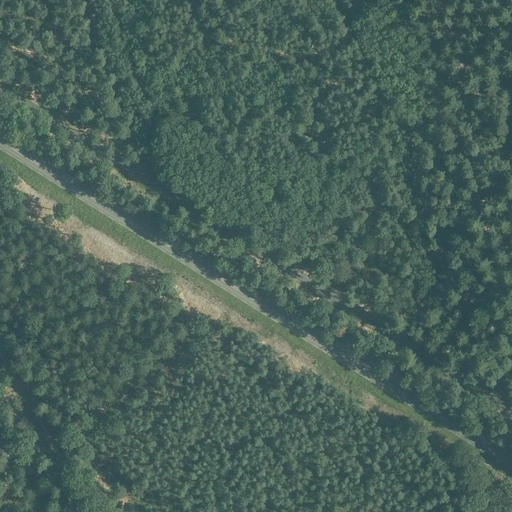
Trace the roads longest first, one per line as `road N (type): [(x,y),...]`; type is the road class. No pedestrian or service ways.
road 1 (primary): [(511,461),(0,140)]
road 2 (unclassified): [(511,411),(0,91)]
road 3 (track): [(333,0),(511,337)]
road 4 (track): [(0,356),(89,511)]
